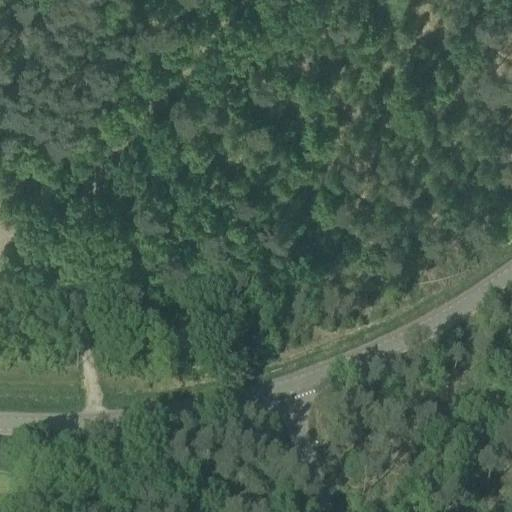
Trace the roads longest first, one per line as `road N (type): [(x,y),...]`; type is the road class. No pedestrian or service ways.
road 1 (track): [(223,0),(49,228),(100,407),(98,428)]
road 2 (tertiary): [(278,392),(184,417),(0,428)]
road 3 (tertiary): [(278,392),(387,348),(511,276)]
road 4 (unclassified): [(316,511),(278,392)]
